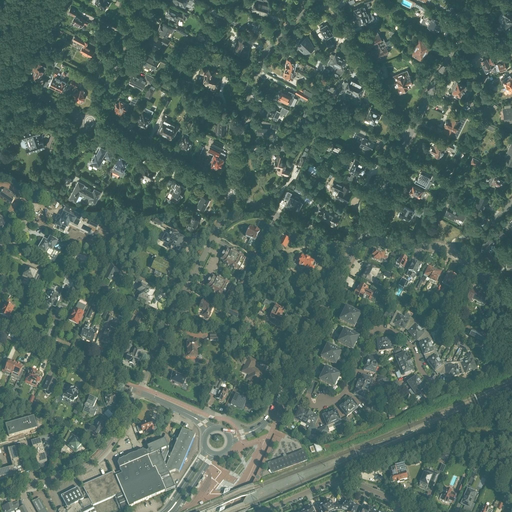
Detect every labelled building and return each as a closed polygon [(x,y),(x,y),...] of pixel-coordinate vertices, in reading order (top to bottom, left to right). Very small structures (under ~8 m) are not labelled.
[(99,6),(100,5),(105,8),(107,5),(108,5),(110,2),(107,0),(95,0),(95,2),(97,4),(97,5),(99,6)] [(172,0),(179,4),(179,5),(185,8),(187,3),(191,5),(193,1),(193,0),(172,0)] [(414,6),(422,10),(427,13),(429,9),(424,6),(424,7),(409,0),(399,0),(400,0),(399,0),(406,0),(413,3),(413,5),(414,6)] [(252,11),(259,13),(267,15),(268,14),(269,10),(270,10),(271,7),(253,1),(252,6),(253,7),(252,11)] [(355,8),(355,9),(353,10),(356,18),(357,17),(371,12),(370,12),(368,13),(367,11),(366,12),(365,10),(366,9),(370,7),(369,4),(364,5),(364,6),(361,7),(360,6),(355,8)] [(68,12),(74,16),(71,22),(81,27),(83,23),(87,25),(89,23),(82,19),(83,18),(76,14),(78,10),(71,7),(68,12)] [(166,15),(170,17),(169,20),(176,24),(179,18),(184,20),(185,17),(187,18),(189,14),(184,12),(182,15),(169,8),(166,15)] [(506,22),(507,23),(505,25),(508,28),(511,26),(511,25),(511,13),(510,13),(510,14),(506,10),(503,14),(506,16),(505,17),(505,18),(505,19),(505,21),(506,22)] [(357,17),(359,24),(360,24),(360,25),(366,23),(366,22),(370,21),(369,18),(372,17),(372,16),(371,12),(357,17)] [(437,31),(437,29),(438,29),(439,29),(440,27),(440,26),(439,26),(441,21),(429,15),(426,20),(423,18),(421,22),(429,27),(434,30),(434,29),(437,31)] [(217,27),(220,21),(214,18),(211,24),(217,27)] [(253,20),(250,27),(250,28),(260,33),(262,33),(262,31),(262,30),(262,29),(261,29),(263,24),(257,21),(258,20),(254,18),(253,20)] [(158,29),(160,30),(159,32),(167,36),(170,32),(172,33),(174,29),(163,24),(162,26),(160,25),(158,29)] [(320,28),(319,28),(321,32),(320,32),(323,36),(324,35),(327,40),(324,42),(327,47),(333,44),(329,37),(332,34),(326,24),(323,26),(322,24),(319,26),(320,28)] [(50,32),(60,38),(64,32),(53,26),(50,32)] [(176,30),(187,35),(189,31),(178,26),(176,30)] [(414,32),(410,29),(408,33),(416,38),(418,33),(414,32)] [(369,41),(373,46),(374,46),(376,48),(386,43),(384,40),(383,37),(381,38),(379,35),(377,31),(370,35),(372,39),(369,41)] [(107,34),(103,41),(108,43),(110,41),(113,42),(114,38),(107,34)] [(75,35),(72,40),(80,44),(77,49),(80,50),(80,51),(83,53),(82,54),(82,55),(85,57),(86,56),(86,55),(90,57),(94,51),(86,47),(88,42),(75,35)] [(236,40),(237,41),(233,50),(243,56),(247,49),(248,50),(250,46),(245,44),(247,41),(238,36),(236,40)] [(161,41),(152,37),(147,45),(158,50),(161,44),(162,45),(163,43),(167,46),(169,41),(163,38),(161,41)] [(298,48),(304,54),(314,48),(307,37),(303,39),(302,37),(296,44),(299,47),(298,48)] [(418,39),(414,46),(426,53),(430,46),(418,39)] [(377,51),(376,52),(380,59),(385,56),(384,55),(389,52),(387,49),(392,46),(389,41),(386,43),(376,48),(377,51)] [(426,53),(414,46),(410,53),(421,60),(426,53)] [(330,58),(327,65),(335,69),(336,67),(341,57),(338,55),(337,55),(335,54),(335,55),(332,53),(330,58)] [(143,54),(139,62),(146,65),(145,68),(149,70),(150,68),(155,70),(159,61),(150,56),(149,57),(143,54)] [(481,60),(484,65),(482,66),(485,72),(492,69),(491,68),(495,66),(490,56),(486,58),(481,60)] [(335,69),(334,71),(342,74),(344,69),(342,68),(346,60),(344,59),(344,58),(341,57),(336,67),(335,69)] [(285,68),(294,71),(298,71),(298,69),(295,69),(295,67),(296,67),(298,66),(299,64),(297,62),(296,62),(296,61),(292,60),(291,58),(289,59),(289,60),(286,59),(285,64),(286,64),(285,68)] [(324,67),(326,64),(320,61),(316,69),(322,72),(325,67),(324,67)] [(36,62),(32,69),(30,68),(27,74),(33,77),(33,78),(35,79),(36,78),(39,80),(43,72),(44,72),(46,68),(42,65),(36,62)] [(497,64),(495,65),(497,71),(499,71),(500,73),(507,70),(504,62),(497,64)] [(54,76),(49,86),(55,89),(60,79),(59,78),(57,76),(56,77),(59,71),(58,70),(59,68),(56,66),(55,68),(54,68),(52,74),(54,75),(54,76)] [(200,73),(205,75),(218,82),(219,77),(217,76),(218,72),(208,69),(208,70),(207,70),(208,68),(202,66),(200,73)] [(293,76),(293,75),(297,76),(298,71),(294,71),(285,68),(284,73),(283,72),(282,77),(285,77),(285,78),(286,80),(288,79),(292,80),(292,79),(293,79),(294,76),(293,76)] [(393,76),(395,80),(394,80),(400,94),(403,92),(404,92),(406,92),(406,91),(405,89),(411,87),(410,85),(412,84),(412,83),(412,82),(412,81),(412,79),(411,78),(410,78),(407,70),(404,71),(393,76)] [(60,79),(55,89),(61,92),(62,88),(64,89),(67,83),(66,83),(66,82),(63,80),(65,76),(66,76),(68,73),(64,71),(60,79)] [(144,79),(133,73),(129,82),(143,89),(146,82),(151,84),(153,79),(146,76),(144,79)] [(211,86),(211,89),(211,90),(214,91),(216,90),(216,88),(218,82),(205,75),(203,83),(204,83),(204,84),(211,86)] [(488,76),(481,80),(484,84),(491,80),(488,76)] [(508,89),(508,90),(510,93),(511,91),(511,79),(511,77),(510,76),(504,79),(505,81),(503,82),(505,85),(506,85),(506,86),(505,87),(506,89),(507,89),(508,89)] [(347,78),(342,89),(351,94),(357,83),(347,78)] [(452,92),(460,96),(463,97),(465,93),(462,91),(463,90),(465,91),(468,86),(465,85),(466,85),(461,83),(462,81),(458,80),(457,81),(452,92)] [(360,98),(365,87),(357,83),(351,94),(360,98)] [(155,88),(150,85),(144,97),(150,100),(155,91),(154,90),(155,88)] [(306,90),(300,87),(299,90),(308,96),(310,93),(305,91),(306,90)] [(79,101),(80,101),(80,102),(81,103),(83,102),(83,100),(84,99),(84,97),(83,94),(86,93),(84,89),(79,91),(77,88),(75,89),(73,93),(77,100),(79,101)] [(295,93),(300,97),(301,96),(306,99),(308,96),(297,90),(295,93)] [(278,99),(277,101),(281,103),(282,101),(287,104),(288,103),(291,105),(294,97),(293,97),(295,94),(289,91),(288,93),(287,95),(281,92),(280,95),(279,96),(278,97),(279,98),(278,99)] [(134,106),(138,98),(134,95),(130,104),(134,106)] [(119,114),(121,115),(122,115),(124,116),(125,115),(127,112),(126,111),(125,111),(128,105),(120,100),(118,103),(115,107),(116,107),(114,110),(118,113),(119,114)] [(471,111),(476,113),(481,104),(475,101),(471,111)] [(263,105),(259,112),(269,117),(269,115),(273,117),(274,118),(278,111),(270,107),(269,108),(263,105)] [(142,113),(143,113),(141,116),(139,119),(138,119),(136,123),(146,127),(149,121),(150,122),(152,117),(151,117),(153,111),(145,107),(142,113)] [(273,117),(273,119),(277,121),(280,115),(282,117),(283,114),(285,115),(288,109),(283,107),(280,112),(278,111),(274,118),(273,117)] [(365,119),(369,121),(369,123),(374,125),(375,122),(377,118),(379,118),(380,118),(381,116),(380,115),(380,114),(376,112),(377,111),(371,108),(365,119)] [(502,109),(504,120),(509,120),(509,121),(511,120),(511,108),(502,109)] [(446,126),(444,131),(457,137),(466,118),(456,113),(453,118),(451,116),(448,121),(447,121),(446,121),(444,124),(445,126),(446,126)] [(214,125),(214,131),(217,131),(216,135),(224,135),(226,135),(226,130),(224,129),(224,127),(227,128),(227,122),(222,122),(222,116),(220,116),(220,122),(217,122),(217,125),(214,125)] [(159,125),(161,126),(158,132),(165,136),(171,124),(164,120),(164,119),(162,118),(159,125)] [(257,134),(263,135),(263,137),(273,138),(273,130),(279,130),(280,125),(271,123),(270,129),(267,129),(267,128),(257,128),(257,134)] [(172,139),(178,127),(171,124),(165,136),(172,139)] [(24,139),(27,147),(26,147),(28,153),(45,147),(43,142),(40,143),(39,140),(38,137),(37,135),(40,133),(39,128),(34,130),(33,126),(21,130),(22,134),(24,139)] [(365,135),(367,132),(357,127),(355,131),(353,134),(356,135),(355,136),(362,139),(359,145),(370,150),(374,143),(363,138),(365,135)] [(181,146),(183,147),(184,150),(185,150),(188,150),(193,140),(193,138),(190,136),(187,134),(186,136),(185,136),(184,139),(182,143),(183,143),(181,146)] [(212,145),(221,150),(223,145),(221,144),(216,141),(214,140),(212,145)] [(503,160),(505,161),(505,163),(511,166),(511,165),(511,141),(506,152),(507,152),(503,160)] [(435,155),(439,157),(439,156),(441,157),(442,154),(446,146),(437,142),(436,144),(434,143),(433,146),(432,146),(430,150),(430,152),(430,154),(433,155),(435,155)] [(446,147),(453,151),(455,145),(448,142),(446,147)] [(331,149),(340,153),(342,148),(334,144),(331,149)] [(275,166),(274,166),(277,167),(279,167),(280,162),(281,162),(282,158),(281,158),(282,155),(283,155),(285,146),(283,145),(282,146),(278,145),(276,145),(275,152),(275,153),(278,154),(276,160),(276,161),(274,162),(274,164),(275,166)] [(95,156),(91,162),(94,163),(95,163),(93,166),(97,168),(98,165),(98,166),(101,167),(103,163),(101,162),(103,158),(101,158),(103,155),(105,157),(110,160),(113,154),(108,151),(107,153),(105,152),(106,150),(101,147),(96,156),(95,156)] [(209,164),(219,169),(219,168),(222,170),(224,166),(221,165),(224,159),(223,159),(225,154),(210,147),(208,152),(214,155),(209,164)] [(304,151),(304,150),(298,164),(303,166),(309,152),(308,152),(309,149),(306,147),(304,151)] [(114,167),(112,171),(123,177),(125,172),(123,171),(129,160),(120,155),(119,158),(118,158),(115,163),(114,167)] [(349,168),(361,174),(363,176),(366,171),(364,170),(368,162),(364,160),(363,161),(355,157),(354,159),(354,158),(349,168)] [(479,160),(473,157),(470,163),(476,166),(479,160)] [(282,173),(284,174),(284,173),(288,174),(289,170),(290,165),(281,162),(280,162),(279,167),(277,167),(278,169),(277,172),(278,172),(279,173),(281,174),(282,173)] [(143,177),(148,179),(147,180),(150,181),(154,173),(151,171),(151,170),(148,169),(147,169),(141,166),(140,169),(143,171),(140,176),(143,178),(143,177)] [(419,175),(428,180),(433,182),(436,176),(420,168),(419,171),(420,172),(419,175)] [(332,175),(323,169),(321,172),(331,178),(332,175)] [(488,184),(491,185),(492,183),(500,187),(503,181),(497,178),(498,175),(493,173),(492,175),(488,184)] [(417,179),(415,178),(414,181),(425,186),(428,180),(419,175),(417,179)] [(335,180),(331,188),(337,191),(335,196),(342,200),(341,200),(346,203),(350,194),(349,194),(351,189),(335,180)] [(80,194),(89,199),(88,200),(95,204),(101,192),(94,188),(92,191),(87,188),(88,186),(85,185),(85,184),(78,181),(69,199),(76,202),(80,194)] [(177,183),(174,181),(171,187),(175,189),(174,189),(173,188),(171,189),(170,191),(171,193),(172,193),(171,194),(172,194),(169,199),(175,202),(177,202),(178,202),(181,196),(182,196),(183,194),(182,194),(184,191),(185,189),(186,187),(177,183)] [(414,195),(419,197),(422,198),(426,192),(422,190),(413,185),(411,188),(409,192),(410,193),(409,196),(413,197),(414,195)] [(12,193),(5,189),(0,196),(0,197),(12,205),(16,199),(19,201),(23,196),(17,193),(16,194),(13,192),(12,193)] [(288,191),(284,198),(288,200),(286,204),(298,210),(302,202),(298,200),(299,198),(295,196),(294,198),(290,196),(292,193),(288,191)] [(473,204),(483,209),(488,199),(478,194),(473,204)] [(197,205),(204,209),(209,199),(202,195),(197,205)] [(456,218),(459,219),(460,218),(464,220),(465,217),(466,217),(466,216),(467,214),(456,209),(457,208),(455,207),(454,208),(451,207),(452,204),(453,205),(455,202),(445,197),(444,200),(450,203),(447,210),(444,215),(455,219),(456,218)] [(138,202),(136,207),(143,210),(143,211),(149,214),(152,209),(154,204),(148,201),(145,206),(138,202)] [(322,219),(329,222),(328,223),(335,226),(340,216),(335,214),(334,216),(321,209),(322,206),(319,204),(316,210),(324,214),(322,219)] [(414,207),(412,209),(404,206),(403,208),(402,207),(401,209),(398,213),(399,213),(398,216),(402,218),(403,216),(408,218),(409,218),(411,219),(414,213),(420,216),(423,211),(414,207)] [(57,222),(55,226),(59,228),(60,228),(58,230),(64,233),(66,228),(67,229),(70,223),(73,225),(75,221),(80,223),(80,222),(79,222),(82,217),(70,211),(67,216),(62,213),(60,218),(58,217),(56,221),(57,222)] [(186,226),(194,230),(199,220),(191,216),(186,226)] [(153,222),(161,227),(164,222),(155,217),(153,222)] [(246,233),(245,235),(245,237),(246,237),(245,237),(250,240),(250,241),(248,245),(252,247),(254,243),(260,231),(255,228),(254,228),(253,229),(250,228),(248,233),(247,233),(246,233)] [(502,230),(497,234),(502,240),(507,236),(502,230)] [(165,237),(164,236),(162,240),(163,241),(162,242),(169,245),(167,249),(170,250),(170,251),(171,251),(172,251),(177,254),(181,247),(180,247),(184,239),(177,236),(178,235),(171,231),(168,237),(166,235),(165,237)] [(290,240),(283,237),(278,246),(285,249),(290,240)] [(39,249),(43,252),(43,253),(51,257),(55,251),(59,253),(60,253),(64,247),(50,238),(48,243),(44,241),(39,249)] [(481,245),(481,249),(491,249),(491,246),(495,242),(490,238),(485,242),(484,242),(481,245)] [(146,251),(157,256),(158,253),(148,248),(146,251)] [(486,257),(486,256),(490,260),(495,255),(491,252),(491,249),(481,249),(481,251),(481,252),(486,257)] [(236,269),(239,271),(240,270),(243,272),(245,268),(247,265),(246,265),(248,262),(245,260),(246,259),(242,258),(243,257),(241,256),(242,256),(238,254),(235,253),(235,252),(232,251),(231,251),(230,250),(229,252),(226,250),(224,254),(223,253),(222,256),(223,256),(221,260),(224,262),(223,263),(225,264),(224,264),(228,266),(231,267),(231,268),(234,270),(234,269),(236,270),(236,269)] [(372,256),(375,257),(374,260),(380,262),(380,260),(383,261),(383,259),(384,259),(387,260),(388,258),(384,256),(385,254),(374,250),(372,256)] [(250,263),(255,265),(254,266),(256,267),(258,261),(255,260),(258,254),(251,251),(250,254),(253,256),(252,259),(250,263)] [(506,268),(509,268),(509,269),(511,269),(511,257),(508,257),(508,254),(498,254),(498,262),(506,263),(506,268)] [(314,263),(298,255),(297,256),(294,262),(299,264),(298,267),(300,267),(300,269),(302,270),(304,269),(312,273),(313,273),(315,270),(314,269),(314,268),(316,265),(315,264),(314,263)] [(397,262),(395,265),(403,269),(404,268),(403,268),(407,260),(401,257),(399,260),(397,263),(397,262)] [(152,258),(150,263),(153,264),(151,269),(166,278),(172,267),(156,259),(152,258)] [(413,262),(410,268),(408,272),(416,276),(420,268),(421,265),(413,262)] [(115,273),(119,275),(121,269),(112,265),(105,278),(110,281),(115,273)] [(365,273),(376,278),(378,279),(380,275),(379,275),(378,274),(379,272),(369,267),(368,267),(367,267),(366,267),(366,268),(366,269),(367,269),(365,273)] [(420,281),(419,280),(415,288),(419,290),(422,283),(424,284),(427,277),(430,279),(429,283),(435,271),(430,268),(428,267),(428,268),(423,279),(421,278),(420,281)] [(29,268),(24,277),(32,281),(30,286),(36,289),(39,283),(37,283),(39,278),(41,279),(43,274),(38,272),(38,273),(29,268)] [(429,283),(435,285),(441,273),(435,271),(429,283)] [(361,279),(362,279),(373,285),(376,278),(365,273),(364,276),(363,276),(362,277),(361,277),(361,278),(361,279)] [(449,275),(447,274),(442,285),(448,288),(453,276),(451,275),(450,275),(449,275)] [(222,296),(225,298),(226,297),(229,298),(231,295),(233,292),(232,292),(234,288),(231,287),(232,286),(229,284),(229,283),(227,283),(228,282),(224,280),(224,281),(221,279),(218,277),(216,277),(215,278),(212,276),(210,280),(209,280),(208,283),(209,283),(207,287),(210,288),(209,290),(211,291),(210,291),(214,293),(217,294),(220,296),(222,297),(222,296)] [(448,288),(453,290),(453,291),(455,292),(457,288),(456,287),(459,280),(457,279),(457,278),(456,278),(456,277),(453,276),(448,288)] [(402,279),(398,286),(404,288),(407,281),(402,279)] [(155,292),(146,287),(148,285),(142,282),(140,286),(136,292),(140,294),(138,298),(137,300),(148,306),(149,304),(150,304),(154,298),(152,298),(155,292)] [(357,291),(371,298),(375,300),(376,298),(372,296),(374,293),(368,290),(368,289),(359,285),(357,291)] [(45,295),(48,297),(45,302),(56,307),(58,303),(59,304),(61,300),(64,294),(66,295),(72,298),(76,290),(70,287),(68,292),(62,289),(60,292),(59,294),(53,292),(48,289),(45,295)] [(467,300),(472,303),(473,300),(485,306),(489,299),(486,298),(479,294),(480,293),(473,289),(467,300)] [(356,291),(354,297),(364,302),(366,299),(370,301),(371,298),(357,291),(356,291)] [(8,300),(6,304),(1,315),(8,319),(14,308),(8,305),(11,301),(8,300)] [(199,308),(204,311),(202,316),(208,319),(211,313),(210,313),(214,305),(203,300),(199,308)] [(70,320),(78,324),(83,313),(85,307),(78,304),(75,310),(70,320)] [(89,320),(94,308),(91,306),(86,318),(89,320)] [(270,318),(273,320),(272,323),(279,326),(280,323),(283,318),(281,318),(284,313),(284,311),(284,310),(282,309),(281,309),(276,306),(270,318)] [(360,315),(346,308),(340,321),(354,328),(357,323),(359,320),(358,320),(360,315)] [(133,317),(128,326),(132,327),(140,332),(145,322),(147,318),(142,315),(143,313),(136,310),(132,316),(133,317)] [(390,325),(393,326),(394,324),(399,327),(404,318),(400,316),(401,314),(397,312),(390,325)] [(399,327),(404,330),(405,329),(407,330),(414,321),(409,318),(408,320),(404,318),(399,327)] [(409,333),(413,337),(420,330),(422,328),(418,325),(414,321),(407,330),(409,332),(409,333)] [(87,323),(86,324),(81,337),(87,340),(91,329),(91,328),(91,329),(90,330),(87,329),(88,326),(89,324),(87,323)] [(472,326),(467,333),(474,336),(472,341),(477,344),(480,338),(481,338),(483,334),(476,331),(477,328),(472,326)] [(92,344),(92,343),(99,329),(96,328),(95,330),(91,329),(87,340),(86,341),(90,342),(90,343),(90,344),(91,344),(92,344)] [(103,340),(108,342),(108,343),(109,343),(110,343),(110,342),(110,341),(113,332),(107,329),(104,335),(105,335),(103,340)] [(413,337),(417,341),(417,340),(419,342),(429,336),(425,331),(423,333),(420,330),(413,337)] [(340,338),(338,343),(352,350),(359,338),(344,331),(342,335),(341,335),(340,338)] [(419,342),(420,345),(422,350),(431,347),(429,342),(432,342),(429,336),(419,342)] [(392,339),(391,338),(387,339),(387,340),(384,340),(385,351),(392,350),(392,344),(393,344),(393,343),(394,343),(394,342),(394,341),(394,340),(393,339),(392,339)] [(376,346),(377,346),(378,346),(378,352),(385,351),(384,340),(380,341),(380,340),(377,340),(376,341),(375,341),(375,342),(374,343),(374,344),(375,345),(375,346),(376,346)] [(196,351),(196,341),(187,341),(187,343),(186,343),(186,357),(197,357),(197,351),(196,351)] [(129,363),(135,366),(135,365),(137,366),(143,350),(135,347),(132,355),(129,353),(131,347),(127,346),(124,353),(128,355),(126,361),(129,362),(129,363)] [(342,353),(327,346),(321,358),(335,365),(338,361),(339,361),(340,358),(339,357),(342,353)] [(422,350),(424,356),(426,359),(436,354),(435,350),(433,351),(431,347),(422,350)] [(408,356),(406,353),(395,358),(398,364),(409,360),(409,359),(408,360),(407,357),(408,356)] [(426,359),(428,362),(428,363),(431,368),(439,362),(436,358),(438,356),(436,354),(426,359)] [(466,360),(467,362),(471,372),(476,369),(472,359),(472,358),(471,355),(467,356),(469,359),(466,360)] [(248,379),(250,381),(249,384),(252,386),(254,383),(257,384),(262,373),(253,368),(256,362),(249,358),(243,372),(250,375),(248,379)] [(366,361),(367,361),(366,365),(377,368),(379,361),(367,358),(366,361)] [(409,360),(398,364),(400,370),(401,370),(411,366),(409,360)] [(2,372),(5,373),(4,374),(11,377),(17,363),(13,361),(12,363),(10,362),(5,371),(3,370),(2,372)] [(435,372),(437,374),(439,373),(441,375),(445,364),(443,363),(442,365),(439,362),(431,368),(435,372)] [(463,364),(462,362),(459,363),(462,375),(465,373),(466,374),(471,372),(467,362),(463,364)] [(17,382),(14,388),(18,390),(22,378),(19,377),(23,368),(20,367),(21,365),(17,363),(11,377),(17,380),(17,382)] [(447,377),(453,377),(451,367),(451,363),(445,364),(441,375),(443,375),(444,377),(447,377)] [(456,364),(456,366),(451,367),(453,377),(458,376),(458,375),(462,375),(459,363),(456,364)] [(365,368),(364,371),(375,374),(377,368),(366,365),(365,368)] [(401,370),(400,370),(398,371),(401,378),(414,372),(413,369),(412,369),(411,366),(412,366),(411,366),(401,370)] [(321,376),(322,376),(319,381),(334,388),(340,375),(326,368),(323,373),(322,372),(321,376)] [(27,380),(36,384),(35,385),(37,386),(38,386),(39,384),(40,381),(39,379),(38,379),(40,375),(37,374),(37,373),(36,372),(36,371),(34,370),(33,371),(30,370),(26,379),(28,379),(27,380)] [(173,373),(171,377),(172,378),(171,381),(175,383),(174,384),(178,386),(179,385),(183,386),(186,379),(187,379),(188,375),(183,373),(181,377),(173,373)] [(360,382),(359,382),(370,387),(373,380),(362,376),(360,379),(361,379),(360,382)] [(419,380),(417,377),(407,384),(411,389),(421,383),(419,380)] [(45,392),(45,393),(46,395),(48,395),(49,395),(50,394),(51,394),(57,381),(49,378),(43,391),(45,392)] [(215,399),(219,401),(219,402),(222,403),(222,402),(223,402),(228,392),(224,390),(224,389),(220,388),(223,383),(223,382),(219,380),(218,382),(215,381),(213,386),(216,388),(216,389),(216,390),(218,391),(218,390),(219,390),(215,399)] [(370,387),(359,382),(356,388),(367,393),(370,387)] [(411,389),(415,395),(413,397),(415,399),(420,395),(419,393),(425,388),(423,385),(421,383),(411,389)] [(70,398),(70,399),(69,401),(73,403),(75,400),(77,400),(78,397),(77,395),(76,395),(77,391),(74,390),(75,389),(68,386),(64,385),(62,389),(65,391),(62,398),(64,398),(69,400),(70,398)] [(242,410),(247,400),(236,394),(238,390),(234,388),(231,394),(235,396),(231,405),(242,410)] [(355,392),(354,395),(367,401),(370,394),(367,393),(356,388),(356,389),(357,389),(355,392)] [(106,404),(104,404),(105,407),(110,412),(113,410),(112,407),(116,406),(114,400),(115,400),(115,399),(116,398),(115,397),(114,396),(114,395),(113,396),(112,395),(111,395),(110,397),(105,398),(106,404)] [(84,406),(85,407),(83,412),(94,417),(97,409),(94,407),(97,399),(90,396),(86,404),(85,404),(84,406)] [(348,401),(348,402),(345,404),(352,412),(358,408),(350,399),(348,401)] [(343,406),(342,405),(340,408),(347,417),(352,412),(345,404),(343,406)] [(290,421),(293,422),(294,419),(300,422),(306,412),(305,412),(302,411),(303,410),(299,409),(296,416),(293,415),(290,421)] [(332,412),(332,413),(329,414),(334,424),(340,421),(336,411),(332,412)] [(306,412),(300,422),(307,425),(312,415),(306,412)] [(326,415),(323,416),(327,427),(328,430),(335,427),(334,424),(329,414),(326,415)] [(315,434),(315,433),(317,434),(318,437),(320,436),(323,435),(320,429),(318,430),(317,430),(317,429),(314,427),(318,418),(315,416),(315,417),(312,416),(312,415),(307,425),(310,427),(308,431),(315,434)] [(5,425),(7,431),(9,437),(37,429),(34,417),(5,425)] [(139,425),(140,427),(137,428),(139,433),(143,432),(143,433),(146,432),(146,433),(149,431),(152,431),(152,430),(154,435),(159,432),(157,426),(153,428),(151,422),(145,424),(144,423),(139,425)] [(89,426),(87,430),(98,437),(104,427),(98,424),(97,426),(92,427),(92,428),(89,426)] [(195,436),(182,430),(182,431),(179,430),(170,452),(164,466),(175,471),(179,473),(195,436)] [(430,433),(421,437),(423,441),(432,438),(432,437),(430,433)] [(76,437),(68,446),(76,453),(84,445),(76,437)] [(31,442),(33,448),(37,464),(47,462),(41,440),(31,442)] [(164,466),(170,452),(168,453),(163,442),(150,447),(153,455),(148,457),(146,452),(143,451),(142,451),(142,452),(138,453),(138,454),(133,455),(133,456),(129,458),(129,457),(128,457),(124,459),(120,461),(119,461),(118,465),(122,475),(116,478),(114,473),(113,473),(123,494),(129,508),(134,506),(134,505),(165,492),(159,478),(169,474),(175,471),(164,466)] [(316,453),(322,451),(318,443),(313,445),(316,453)] [(8,450),(13,467),(0,470),(0,479),(18,474),(18,475),(25,473),(23,467),(21,468),(15,448),(8,450)] [(450,455),(441,452),(439,458),(447,462),(450,455)] [(214,464),(198,483),(212,495),(216,491),(224,480),(234,485),(236,482),(238,480),(228,475),(214,464)] [(406,479),(405,474),(407,472),(406,469),(404,468),(403,464),(394,466),(395,469),(389,471),(391,478),(390,478),(389,480),(389,482),(391,483),(392,483),(396,482),(397,484),(404,482),(403,480),(406,479)] [(466,482),(466,483),(466,484),(469,485),(469,484),(471,485),(475,475),(476,475),(477,472),(475,471),(476,469),(475,469),(476,465),(473,464),(466,482)] [(422,477),(420,483),(419,486),(426,489),(429,482),(434,485),(438,475),(426,470),(425,474),(424,473),(424,474),(423,474),(421,477),(422,477)] [(115,500),(117,504),(119,503),(122,511),(129,508),(123,494),(113,473),(82,487),(89,499),(93,506),(114,497),(115,500)] [(169,474),(159,478),(165,492),(166,493),(175,488),(169,474)] [(37,511),(95,511),(93,506),(89,499),(83,500),(84,500),(78,488),(61,497),(67,508),(68,509),(66,510),(65,510),(64,510),(64,508),(62,508),(60,509),(59,509),(59,510),(58,511),(59,511),(46,511),(40,498),(32,503),(37,511)] [(461,505),(469,508),(469,507),(473,509),(474,505),(471,504),(475,494),(468,490),(461,505)] [(452,505),(455,498),(458,499),(459,496),(457,495),(456,496),(451,494),(451,493),(447,491),(444,497),(441,496),(439,501),(446,504),(447,502),(452,505)] [(328,501),(327,502),(323,503),(326,511),(331,511),(332,511),(334,511),(338,511),(338,505),(332,505),(331,505),(331,504),(331,503),(332,502),(331,501),(330,501),(330,500),(329,501),(328,501)] [(343,511),(344,511),(348,511),(352,504),(347,501),(345,501),(344,501),(344,502),(344,503),(345,503),(344,505),(343,504),(343,505),(338,505),(338,511),(341,511),(342,511),(343,511)] [(12,504),(3,507),(4,511),(14,511),(15,511),(14,511),(15,510),(14,510),(19,509),(20,508),(18,503),(12,504)] [(323,504),(323,505),(317,507),(319,511),(326,511),(323,503),(323,504)]
